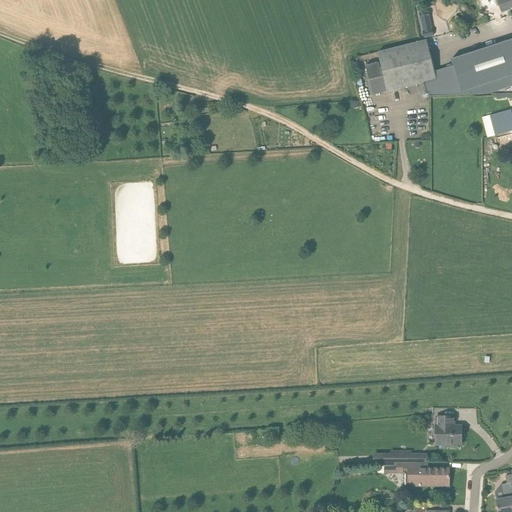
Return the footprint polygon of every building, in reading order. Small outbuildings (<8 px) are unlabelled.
[(511,0),(478,0),(479,3),(484,1),(489,17),(499,14),(498,13),(501,12),(502,13),(511,9),(511,0)] [(419,13),(420,19),(424,38),(433,36),(429,17),(428,11),(419,13)] [(453,65),(435,71),(427,40),(377,53),(381,68),(379,68),(378,63),(366,66),(369,80),(383,77),(387,92),(423,83),(428,97),(489,94),(511,86),(511,76),(511,75),(511,74),(511,39),(451,59),(453,65)] [(511,115),(510,109),(489,115),(492,125),(494,136),(511,131),(511,115)] [(511,145),(511,132),(493,137),(496,149),(511,145)] [(435,434),(435,444),(445,444),(445,446),(453,446),(453,444),(461,444),(461,430),(461,425),(454,425),(454,417),(436,417),(436,426),(435,434)] [(383,454),(382,465),(396,465),(396,463),(418,463),(419,454),(411,454),(411,452),(391,451),(391,454),(383,454)] [(396,465),(396,473),(403,473),(403,469),(407,469),(408,486),(422,486),(449,486),(449,469),(427,469),(427,464),(427,463),(418,463),(396,463),(396,465)] [(511,511),(511,470),(511,474),(505,476),(507,484),(501,485),(503,499),(496,500),(498,507),(497,507),(498,509),(498,511),(511,511)]
